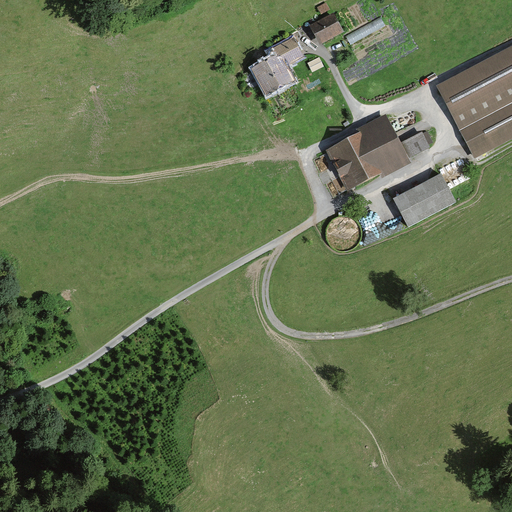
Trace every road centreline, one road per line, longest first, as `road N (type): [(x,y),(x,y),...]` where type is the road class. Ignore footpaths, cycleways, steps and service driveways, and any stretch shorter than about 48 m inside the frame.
road 1 (track): [(282,239),(451,151),(419,96),(362,112),(326,56),(310,47)]
road 2 (track): [(282,239),(264,293),(272,318),(287,330),(351,334),(511,279)]
road 3 (track): [(0,402),(87,361),(282,239)]
road 4 (track): [(362,112),(307,163),(326,211)]
